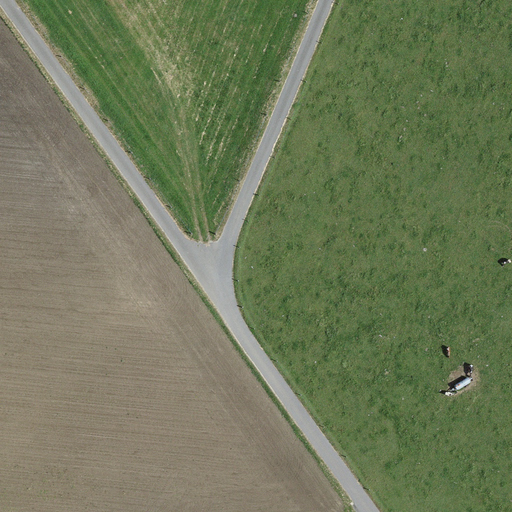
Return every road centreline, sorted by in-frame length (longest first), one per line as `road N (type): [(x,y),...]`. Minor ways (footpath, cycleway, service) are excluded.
road 1 (track): [(376,511),(10,0)]
road 2 (track): [(224,299),(234,223),(323,0)]
